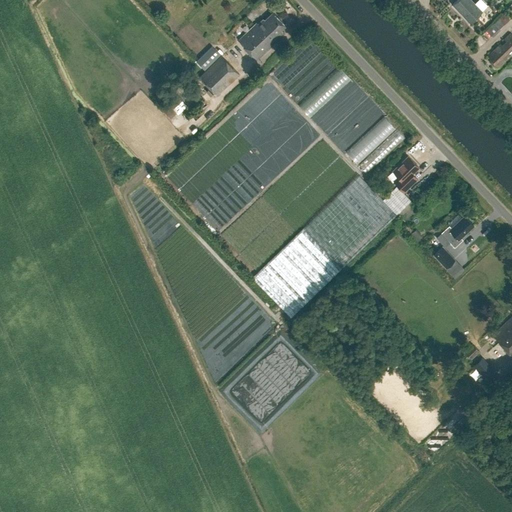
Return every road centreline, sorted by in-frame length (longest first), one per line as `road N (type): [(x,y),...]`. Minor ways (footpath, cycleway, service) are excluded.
road 1 (unclassified): [(511,221),(301,0)]
road 2 (unclassified): [(511,107),(409,0)]
